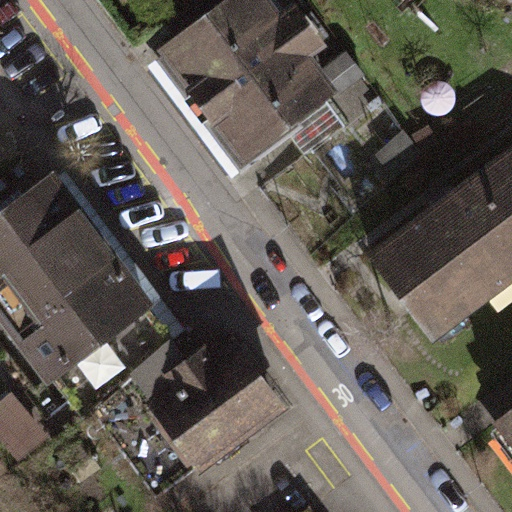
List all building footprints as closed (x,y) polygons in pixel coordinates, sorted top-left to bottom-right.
[(334,76),(277,0),(210,0),(154,41),(235,150),(334,76)] [(511,146),(510,143),(367,252),(433,338),(511,282),(511,146)] [(51,162),(0,197),(0,305),(47,367),(77,348),(159,292),(136,267),(51,162)] [(200,352),(159,292),(77,348),(100,381),(133,359),(201,457),(287,398),(238,327),(200,352)] [(511,403),(487,420),(511,453),(511,403)]
